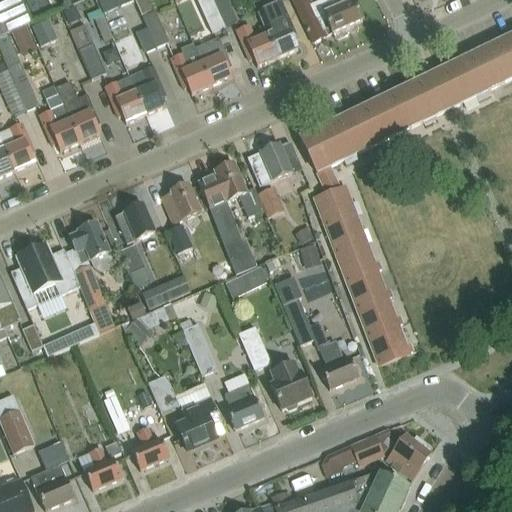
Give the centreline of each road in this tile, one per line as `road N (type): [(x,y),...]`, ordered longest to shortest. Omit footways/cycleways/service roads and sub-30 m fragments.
road 1 (residential): [(0,227),(414,40)]
road 2 (residential): [(153,511),(424,394),(449,393),(489,418)]
